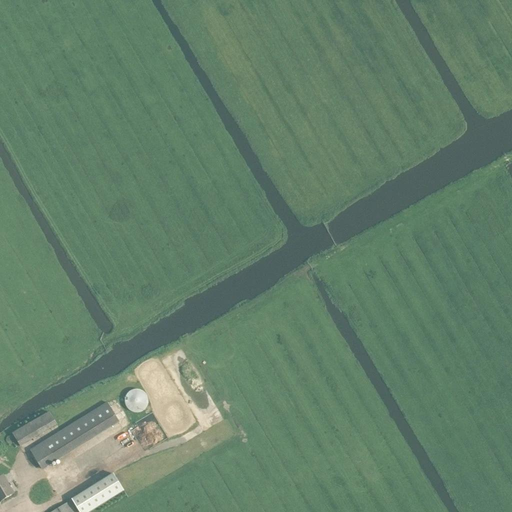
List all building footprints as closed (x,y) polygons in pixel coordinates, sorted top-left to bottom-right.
[(148,401),(148,400),(147,396),(145,393),(143,391),(141,390),(140,389),(137,389),(135,389),(133,389),(130,390),(129,392),(126,395),(125,398),(125,400),(125,402),(126,404),(126,406),(128,408),(131,410),(133,411),(135,411),(138,411),(140,411),(144,409),(145,407),(147,404),(148,401)] [(41,469),(119,421),(108,403),(30,450),(41,469)] [(20,446),(57,425),(50,412),(12,434),(20,446)] [(79,511),(89,511),(123,491),(113,474),(72,499),(79,511)] [(0,501),(13,493),(3,476),(0,477),(0,501)] [(76,511),(69,501),(50,511),(76,511)]
